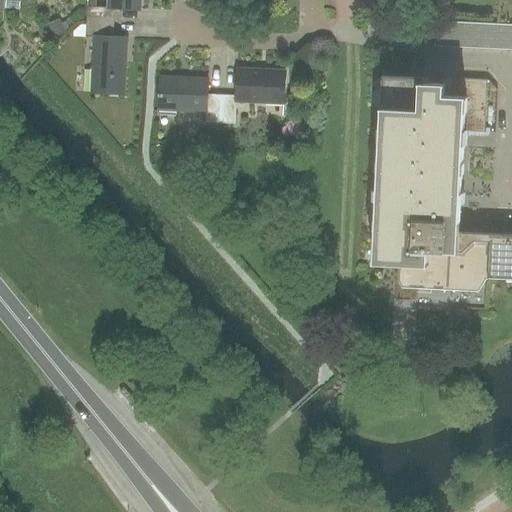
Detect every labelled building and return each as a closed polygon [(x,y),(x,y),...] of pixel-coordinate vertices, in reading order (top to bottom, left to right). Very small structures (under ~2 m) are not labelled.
[(86,22),(115,23),(115,9),(141,10),(141,0),(107,0),(107,8),(97,7),(89,7),(87,7),(86,22)] [(115,23),(86,22),(85,37),(93,37),(91,93),(125,94),(128,39),(114,38),(115,23)] [(448,47),(449,23),(437,22),(436,47),(448,47)] [(461,23),(449,23),(448,47),(460,48),(461,23)] [(473,24),(461,23),(460,48),(472,48),(473,24)] [(485,24),(473,24),(472,48),(484,49),(485,24)] [(497,25),(485,24),(484,49),(496,49),(497,25)] [(509,26),(497,25),(496,49),(508,50),(509,26)] [(237,97),(222,96),(221,123),(235,124),(236,103),(284,105),(286,72),(238,70),(237,97)] [(426,77),(385,75),(376,263),(401,264),(400,286),(479,291),(488,277),(511,278),(511,234),(509,234),(509,235),(508,242),(498,241),(499,234),(460,232),(465,131),(485,132),(488,80),(442,78),(442,84),(425,83),(426,77)] [(221,123),(222,96),(208,95),(209,80),(160,77),(159,111),(207,113),(206,129),(214,130),(214,123),(221,123)]
